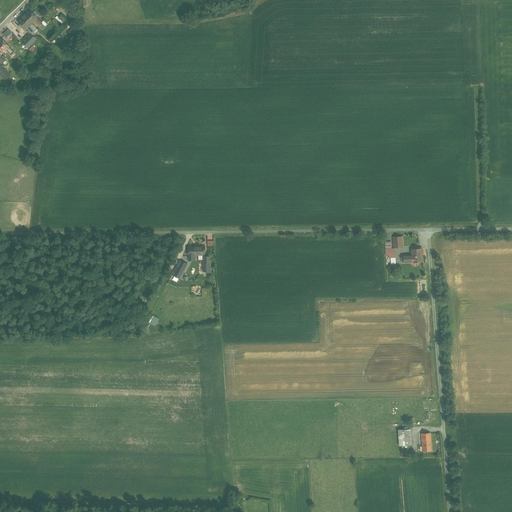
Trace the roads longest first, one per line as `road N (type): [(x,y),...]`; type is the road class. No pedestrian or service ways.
road 1 (unclassified): [(0,232),(428,224)]
road 2 (unclassified): [(428,224),(449,511)]
